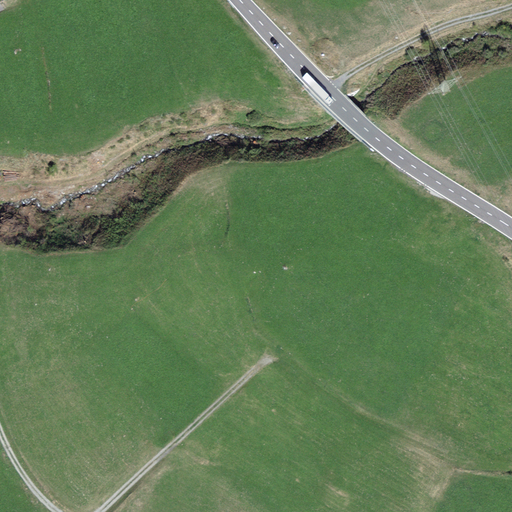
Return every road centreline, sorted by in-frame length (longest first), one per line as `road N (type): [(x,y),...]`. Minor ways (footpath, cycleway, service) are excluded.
road 1 (primary): [(511,227),(394,153),(239,0)]
road 2 (track): [(266,360),(99,511)]
road 3 (track): [(511,5),(421,35),(325,92)]
